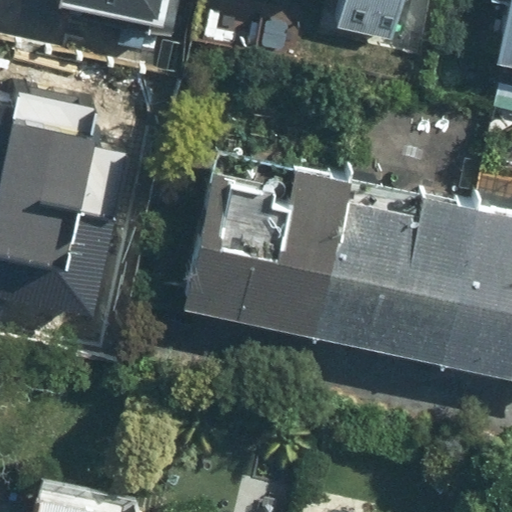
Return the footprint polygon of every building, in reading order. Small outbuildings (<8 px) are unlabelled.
[(64,0),(64,4),(156,21),(159,0),(64,0)] [(342,0),(337,37),(398,46),(405,0),(342,0)] [(511,0),(505,0),(493,58),(511,62),(511,0)] [(12,86),(0,153),(0,287),(91,304),(120,142),(85,135),(91,100),(12,86)] [(349,185),(289,172),(286,186),(205,170),(178,303),(511,370),(511,217),(412,197),(409,211),(346,199),(349,185)] [(100,511),(35,498),(32,511),(100,511)]
